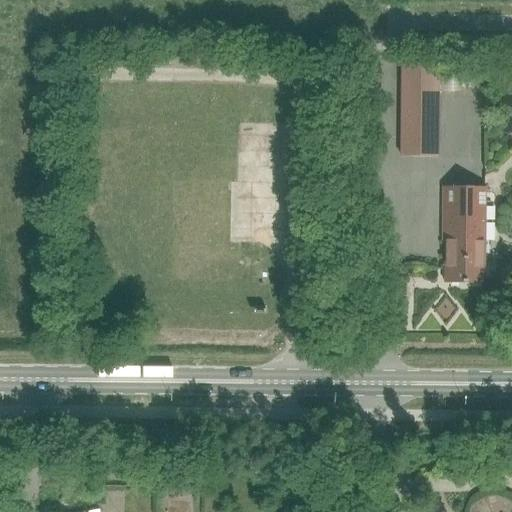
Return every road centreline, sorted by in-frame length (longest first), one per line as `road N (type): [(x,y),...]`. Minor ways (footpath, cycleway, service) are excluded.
road 1 (primary): [(511,379),(0,373)]
road 2 (primary): [(0,387),(511,392)]
